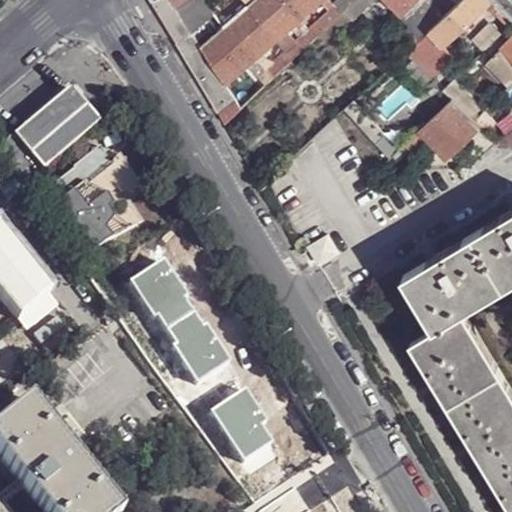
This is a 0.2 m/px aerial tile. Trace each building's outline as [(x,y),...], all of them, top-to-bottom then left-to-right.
[(183,46),(196,39),(193,35),(170,0),(167,0),(159,6),(183,46)] [(170,0),(193,35),(216,17),(204,0),(170,0)] [(293,27),(302,20),(285,0),(257,0),(251,6),(276,41),(293,27)] [(285,0),(302,20),(325,0),(285,0)] [(347,13),(360,0),(339,0),(334,5),(336,7),(344,15),(347,13)] [(355,22),(378,0),(360,0),(347,13),(353,19),(355,22)] [(388,0),(405,18),(424,0),(388,0)] [(429,0),(424,0),(405,18),(411,24),(408,32),(418,44),(427,36),(431,32),(446,18),(429,0)] [(446,48),(493,3),(489,0),(465,0),(461,4),(446,18),(431,32),(446,48)] [(262,54),(276,41),(251,6),(227,29),(255,60),(262,54)] [(322,35),(344,15),(336,7),(311,31),(317,40),(322,35)] [(347,13),(344,15),(322,35),(326,40),(330,40),(353,19),(347,13)] [(311,31),(302,20),(293,27),(299,34),(302,32),(305,36),(311,31)] [(255,60),(227,29),(203,50),(220,76),(226,86),(249,67),(255,60)] [(294,62),(317,40),(311,31),(305,36),(286,53),(294,62)] [(435,58),(446,48),(431,32),(427,36),(432,42),(426,49),(435,58)] [(422,70),(435,58),(426,49),(432,42),(427,36),(418,44),(408,53),(422,70)] [(196,39),(183,46),(206,85),(220,76),(203,50),(196,39)] [(432,80),(455,59),(446,48),(435,58),(422,70),(432,80)] [(511,56),(504,48),(488,64),(511,88),(511,86),(511,56)] [(275,79),(294,62),(286,53),(277,62),(267,71),(275,79)] [(255,60),(267,71),(277,62),(262,54),(255,60)] [(260,79),(267,71),(255,60),(249,67),(260,79)] [(242,110),(275,79),(267,71),(260,79),(236,101),(242,110)] [(454,99),(480,128),(490,118),(483,110),(483,101),(469,87),(474,84),(464,74),(444,91),(454,99)] [(26,149),(45,170),(101,124),(72,90),(16,137),(26,149)] [(346,111),(377,146),(392,134),(359,98),(346,111)] [(447,160),(480,128),(454,99),(420,132),(427,141),(447,160)] [(242,110),(236,101),(221,109),(229,122),(242,110)] [(420,132),(393,156),(398,161),(405,154),(409,158),(427,141),(420,132)] [(26,149),(16,137),(0,149),(0,155),(7,166),(26,149)] [(511,148),(511,139),(500,148),(511,148)] [(68,197),(113,161),(100,146),(73,167),(74,170),(56,183),(68,197)] [(26,149),(7,166),(24,189),(37,178),(41,173),(45,170),(26,149)] [(106,243),(143,222),(131,208),(116,216),(115,205),(109,195),(120,187),(123,192),(142,187),(121,154),(113,161),(68,197),(60,204),(96,250),(106,243)] [(0,175),(0,191),(9,202),(23,191),(6,170),(0,175)] [(37,178),(41,183),(45,179),(41,173),(37,178)] [(37,178),(24,189),(36,204),(49,194),(41,183),(37,178)] [(466,309),(511,281),(511,209),(405,273),(438,327),(466,309)] [(321,265),(343,252),(331,231),(310,245),(321,265)] [(0,298),(19,321),(49,296),(0,237),(0,298)] [(73,254),(88,274),(98,266),(82,246),(73,254)] [(56,304),(49,296),(19,321),(26,329),(56,304)] [(511,503),(511,384),(466,309),(438,327),(414,341),(511,503)] [(183,369),(233,439),(261,418),(266,425),(283,413),(265,388),(258,393),(234,357),(211,373),(200,357),(183,369)] [(117,511),(28,403),(0,426),(0,459),(17,481),(25,492),(42,511),(117,511)] [(261,418),(233,439),(238,446),(266,425),(261,418)] [(17,481),(0,495),(0,511),(6,507),(25,492),(17,481)]
